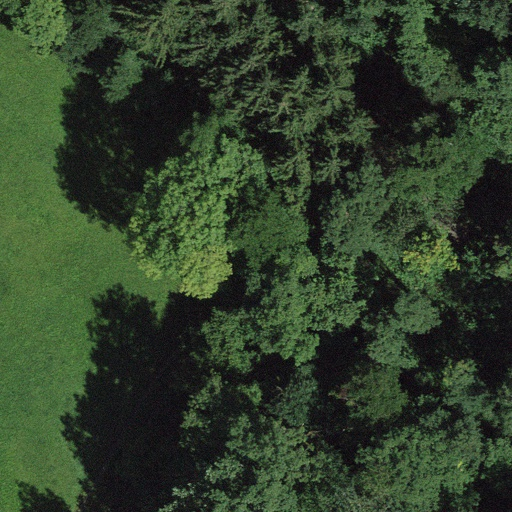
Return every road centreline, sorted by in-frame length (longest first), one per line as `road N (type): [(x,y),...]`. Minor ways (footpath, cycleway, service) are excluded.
road 1 (track): [(383,184),(278,254),(213,318),(93,511)]
road 2 (track): [(318,0),(333,22),(383,184)]
